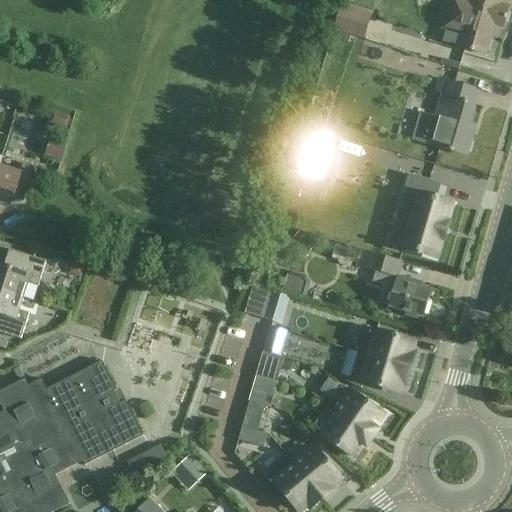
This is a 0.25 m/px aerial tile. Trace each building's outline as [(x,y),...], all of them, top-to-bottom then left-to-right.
[(454,0),(446,28),(464,33),(460,47),(484,55),(493,24),(504,27),(509,7),(502,5),(503,0),(473,0),(472,6),(462,3),(462,1),(458,0),(454,0)] [(334,31),(364,40),(371,16),(341,7),(334,31)] [(442,57),(440,63),(457,69),(459,63),(442,57)] [(419,112),(411,140),(428,145),(440,149),(466,157),(471,138),(466,137),(475,105),(470,104),(474,90),(440,80),(436,93),(443,95),(436,117),(419,112)] [(292,162),(291,168),(317,176),(329,138),(302,129),(292,162)] [(48,140),(43,155),(60,161),(65,146),(48,140)] [(18,174),(0,168),(0,204),(7,207),(10,199),(22,202),(33,168),(21,164),(18,174)] [(419,196),(403,248),(436,258),(442,239),(444,240),(449,224),(446,223),(452,204),(436,200),(440,185),(410,176),(405,192),(419,196)] [(300,231),(289,246),(306,258),(317,244),(300,231)] [(333,255),(351,260),(354,250),(336,244),(333,255)] [(0,264),(0,290),(23,298),(28,284),(38,288),(46,262),(17,252),(12,269),(0,264)] [(370,254),(365,270),(375,273),(372,284),(388,289),(387,292),(393,294),(394,294),(390,308),(406,313),(405,317),(417,320),(418,316),(422,318),(429,294),(419,291),(421,285),(396,278),(401,263),(370,254)] [(74,262),(71,274),(82,278),(86,266),(74,262)] [(288,276),(284,289),(302,295),(305,284),(303,280),(288,276)] [(19,311),(23,298),(0,290),(0,333),(21,340),(29,314),(19,311)] [(269,307),(265,320),(281,324),(284,312),(269,307)] [(367,329),(359,355),(410,370),(415,354),(411,353),(414,343),(367,329)] [(267,342),(264,353),(283,359),(286,347),(267,342)] [(264,353),(261,365),(279,371),(283,359),(264,353)] [(359,355),(352,379),(399,393),(402,383),(406,384),(410,370),(359,355)] [(0,511),(55,511),(70,505),(63,492),(56,476),(83,462),(85,467),(144,437),(126,402),(120,405),(117,399),(114,393),(118,391),(102,362),(48,390),(42,380),(29,387),(25,380),(0,392),(0,403),(4,412),(0,414),(0,511)] [(256,381),(253,390),(274,396),(278,383),(257,377),(256,381)] [(328,408),(328,409),(336,415),(337,414),(373,438),(378,430),(375,428),(384,415),(343,387),(328,408)] [(336,415),(322,436),(354,458),(363,445),(367,447),(373,438),(337,414),(336,415)] [(243,427),(238,441),(239,441),(248,444),(252,430),(243,427)] [(129,480),(169,460),(161,445),(127,463),(131,469),(125,472),(129,480)] [(315,449),(296,465),(324,498),(334,489),(332,486),(340,479),(315,449)] [(190,457),(172,474),(189,492),(207,474),(190,457)] [(260,481),(258,482),(271,497),(275,503),(285,495),(299,511),(300,511),(308,506),(311,509),(324,498),(296,465),(289,457),(260,481)] [(161,511),(150,501),(138,511),(161,511)]
